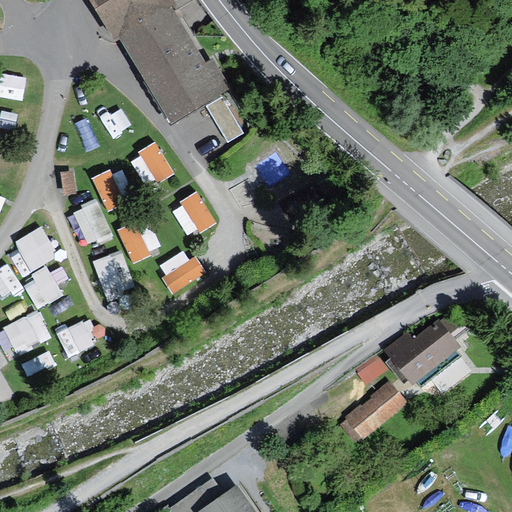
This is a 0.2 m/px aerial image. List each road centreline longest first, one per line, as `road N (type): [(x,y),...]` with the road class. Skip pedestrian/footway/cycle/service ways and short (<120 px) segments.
road 1 (track): [(110,65),(224,209),(224,270),(149,322),(108,319),(89,295),(38,163)]
road 2 (track): [(405,307),(55,511)]
road 3 (track): [(403,181),(475,108),(478,91),(387,61),(339,0)]
road 4 (secondary): [(419,195),(277,70),(219,0)]
